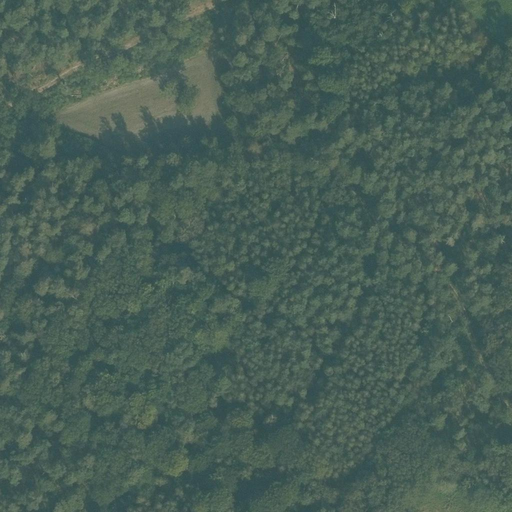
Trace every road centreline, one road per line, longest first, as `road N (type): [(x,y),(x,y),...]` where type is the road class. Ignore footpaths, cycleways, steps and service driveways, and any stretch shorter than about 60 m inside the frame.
road 1 (track): [(0,137),(131,180),(267,154),(311,161),(452,290),(511,399)]
road 2 (track): [(0,111),(225,0)]
